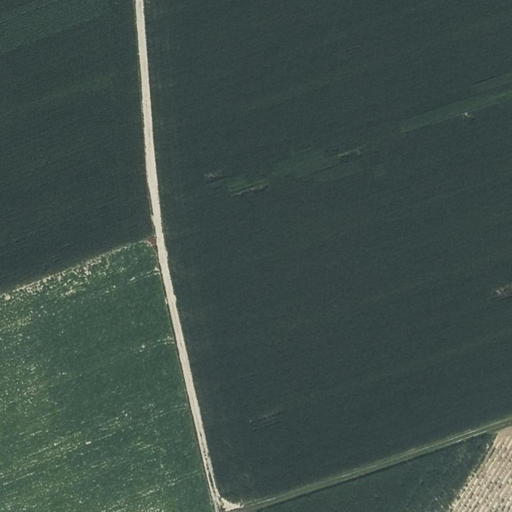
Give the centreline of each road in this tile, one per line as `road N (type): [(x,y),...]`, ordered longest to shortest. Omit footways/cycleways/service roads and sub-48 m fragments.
road 1 (track): [(139,0),(158,218),(218,511)]
road 2 (track): [(511,418),(238,511)]
